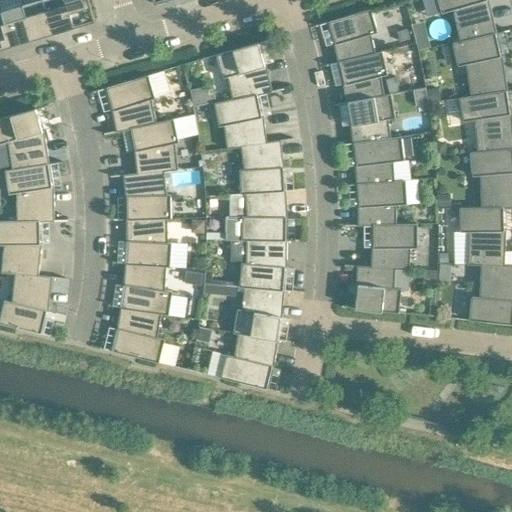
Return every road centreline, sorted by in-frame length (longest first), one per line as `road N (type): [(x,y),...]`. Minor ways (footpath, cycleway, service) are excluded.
road 1 (residential): [(319,327),(324,177),(287,0)]
road 2 (residential): [(81,346),(94,231),(86,146),(65,62)]
road 3 (residential): [(319,327),(511,353)]
road 4 (residential): [(133,42),(278,0)]
